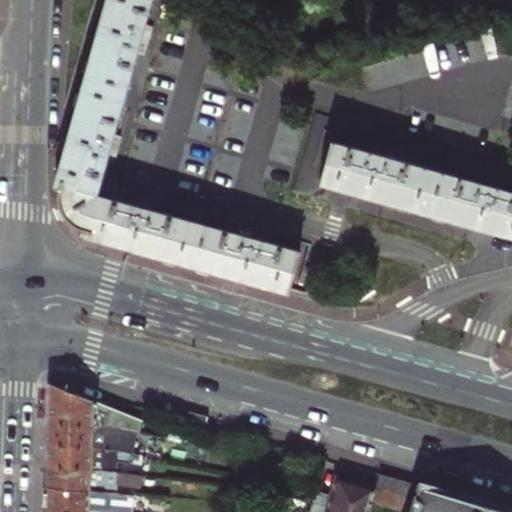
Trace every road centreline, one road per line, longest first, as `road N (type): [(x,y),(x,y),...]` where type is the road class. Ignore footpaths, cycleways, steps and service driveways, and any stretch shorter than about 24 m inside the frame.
road 1 (primary): [(14,344),(108,351),(511,460)]
road 2 (primary): [(366,357),(89,281),(19,280)]
road 3 (primary): [(29,67),(19,280)]
road 4 (residential): [(511,278),(431,306),(366,357)]
road 5 (secondary): [(6,478),(14,344)]
